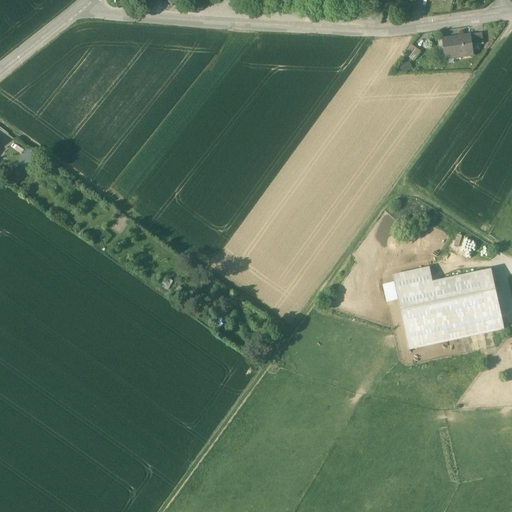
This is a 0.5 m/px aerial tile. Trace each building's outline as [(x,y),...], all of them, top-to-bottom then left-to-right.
[(405,4),(388,0),(387,0),(384,11),(402,16),(405,4)] [(482,34),(470,35),(470,36),(472,46),(484,44),(482,34)] [(470,36),(443,40),(446,60),(453,59),(453,56),(473,54),(472,46),(470,36)] [(421,52),(412,45),(405,55),(414,62),(421,52)] [(28,151),(18,163),(27,170),(37,157),(28,151)] [(24,175),(15,168),(5,181),(14,187),(24,175)] [(393,276),(397,291),(432,283),(429,268),(393,276)] [(432,283),(397,291),(409,349),(503,328),(491,271),(432,283)]
